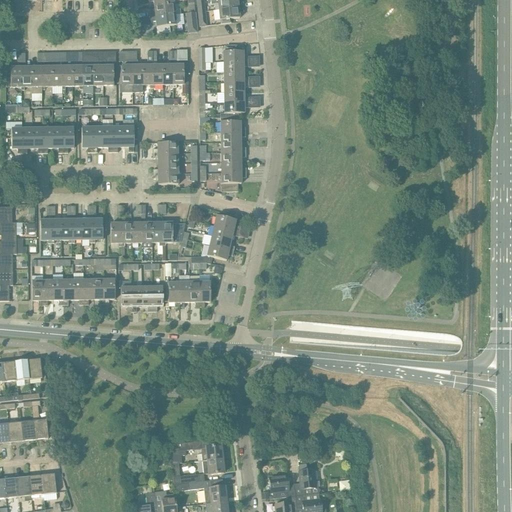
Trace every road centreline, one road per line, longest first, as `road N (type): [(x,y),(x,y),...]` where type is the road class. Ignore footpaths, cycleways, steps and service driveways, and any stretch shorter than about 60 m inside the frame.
road 1 (primary): [(504,0),(503,372)]
road 2 (tertiary): [(239,350),(0,329)]
road 3 (residential): [(132,36),(39,41),(35,34),(39,10),(132,16)]
road 4 (residential): [(132,194),(49,192),(55,166),(131,168)]
road 5 (residential): [(266,210),(283,127),(270,31)]
road 6 (residential): [(239,350),(266,210)]
road 7 (tertiary): [(427,370),(288,355)]
road 8 (residential): [(266,210),(197,194),(132,194)]
road 9 (primary): [(503,383),(507,511)]
road 10 (residential): [(146,121),(183,119),(194,99),(193,37)]
